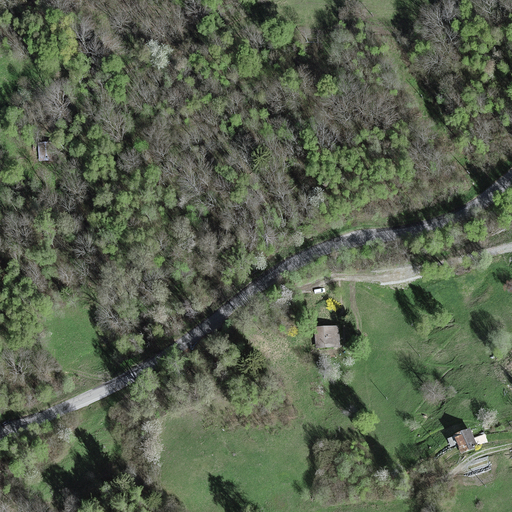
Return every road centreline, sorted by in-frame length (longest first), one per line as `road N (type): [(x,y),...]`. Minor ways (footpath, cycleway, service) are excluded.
road 1 (tertiary): [(511,177),(449,218),(282,266),(160,359),(0,437)]
road 2 (track): [(511,247),(398,274),(328,278),(259,296),(249,291)]
